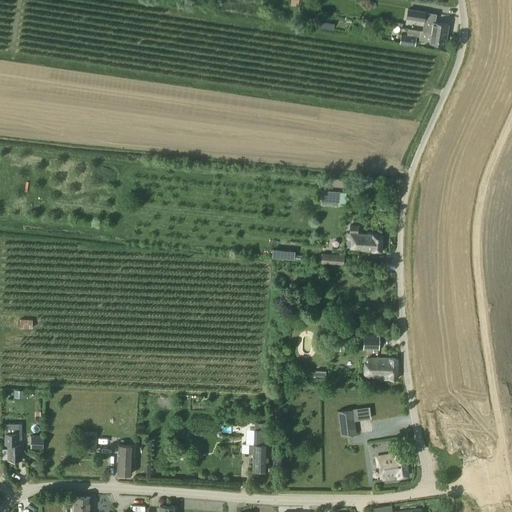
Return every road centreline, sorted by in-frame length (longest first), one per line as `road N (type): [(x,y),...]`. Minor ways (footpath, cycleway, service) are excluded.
road 1 (residential): [(420,486),(406,395),(398,210),(456,45),(459,0)]
road 2 (unclassified): [(480,477),(444,266),(465,152),(509,50),(505,0)]
road 3 (unclassified): [(0,504),(21,488),(342,499),(420,486)]
